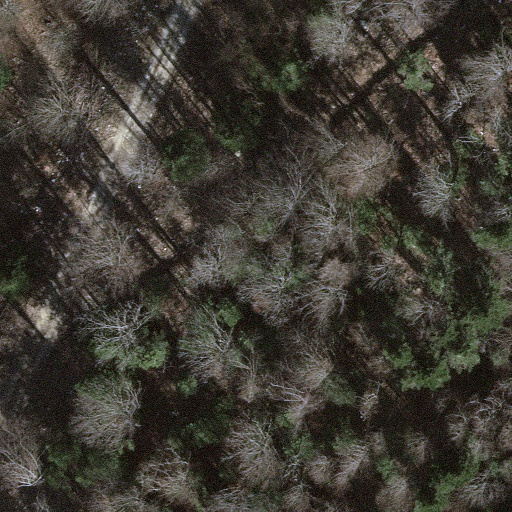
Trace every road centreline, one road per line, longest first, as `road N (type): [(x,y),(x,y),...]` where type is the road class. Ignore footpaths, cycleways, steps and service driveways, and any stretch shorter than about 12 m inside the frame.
road 1 (track): [(23,350),(328,97),(430,0)]
road 2 (track): [(0,402),(186,0)]
